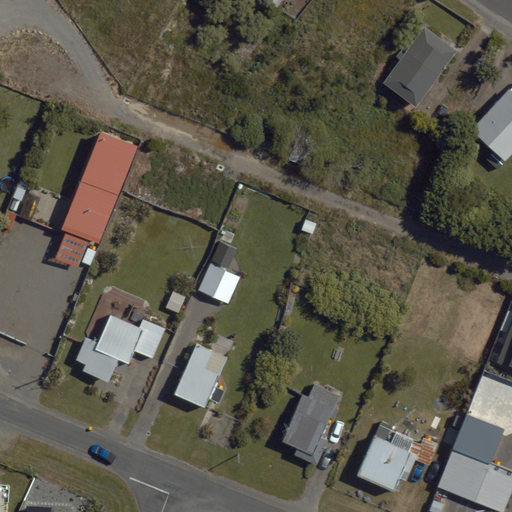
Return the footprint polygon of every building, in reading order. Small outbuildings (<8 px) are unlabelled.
[(284,0),(256,0),(276,13),(284,0)] [(455,82),(420,59),(377,114),(404,134),(455,82)] [(354,83),(318,64),(303,102),(332,114),(354,83)] [(511,177),(511,110),(508,107),(465,164),(492,196),(511,177)] [(138,179),(100,165),(49,266),(100,284),(138,179)] [(28,310),(0,293),(0,371),(1,372),(28,310)] [(168,352),(107,322),(62,411),(123,442),(168,352)] [(173,334),(166,352),(180,357),(187,340),(173,334)] [(223,409),(178,392),(169,426),(204,441),(223,409)] [(334,430),(306,408),(275,469),(309,495),(334,430)] [(401,511),(434,485),(376,456),(346,511),(401,511)] [(504,511),(451,484),(440,511),(504,511)]
